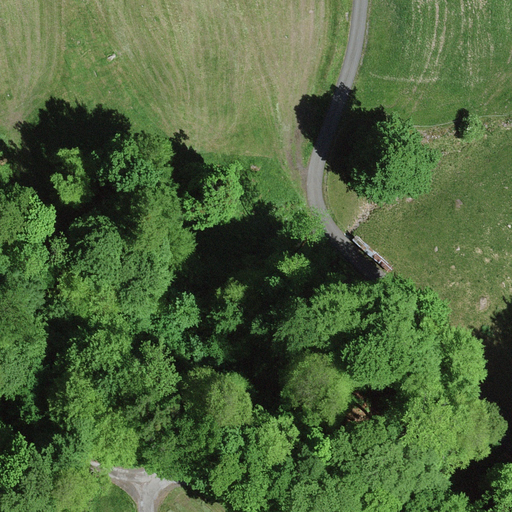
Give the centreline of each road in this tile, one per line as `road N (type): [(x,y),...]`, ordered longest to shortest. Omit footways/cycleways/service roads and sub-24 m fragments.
road 1 (track): [(359,0),(356,49),(318,151),(326,245),(400,353),(511,404)]
road 2 (track): [(144,493),(0,445)]
road 3 (track): [(144,493),(178,473),(219,482),(252,511)]
